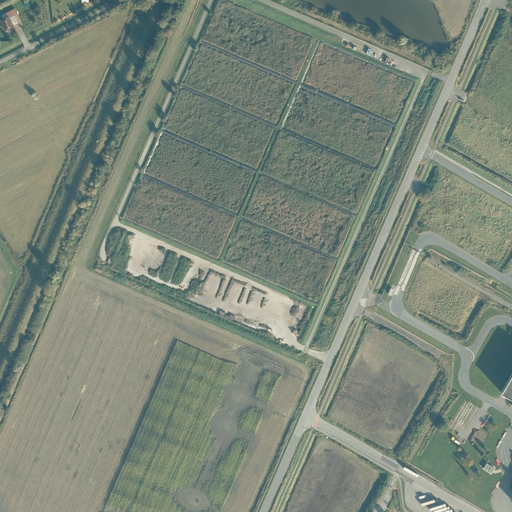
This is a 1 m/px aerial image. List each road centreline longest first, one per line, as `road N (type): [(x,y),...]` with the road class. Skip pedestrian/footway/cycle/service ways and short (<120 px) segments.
road 1 (track): [(178,0),(0,428)]
road 2 (residential): [(511,275),(504,279),(426,239),(395,301),(402,314),(461,348),(468,387),(511,413)]
road 3 (tertiary): [(306,415),(420,151)]
road 4 (unclassified): [(472,511),(306,415)]
road 5 (tertiary): [(420,151),(485,0)]
road 6 (unclassified): [(121,0),(0,62)]
